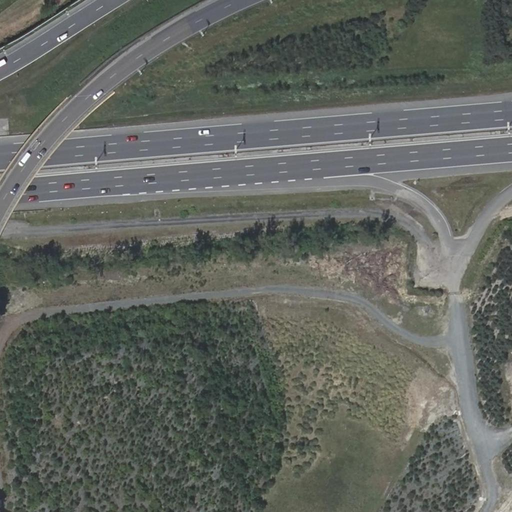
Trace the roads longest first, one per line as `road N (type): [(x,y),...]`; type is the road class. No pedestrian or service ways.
road 1 (motorway): [(511,112),(0,154)]
road 2 (motorway): [(115,183),(386,182),(421,200),(455,251),(487,209),(511,192)]
road 3 (motorway): [(115,183),(511,149)]
road 4 (motorway): [(242,0),(102,85),(56,128),(0,207)]
road 5 (track): [(510,511),(470,415),(455,251)]
road 6 (motorway): [(114,0),(0,69)]
